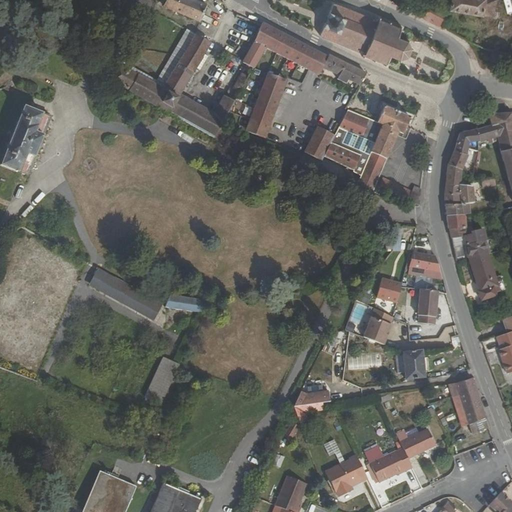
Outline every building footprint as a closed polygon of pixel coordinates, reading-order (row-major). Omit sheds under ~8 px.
[(202,9),(186,0),(161,0),(157,7),(193,25),(202,9)] [(317,34),(316,33),(315,37),(359,55),(358,57),(364,59),(364,57),(370,59),(369,62),(373,63),(374,61),(381,63),(380,66),(385,68),(386,65),(397,69),(398,66),(400,60),(405,57),(407,59),(411,57),(410,55),(414,47),(416,46),(414,41),(410,41),(408,36),(409,33),(400,28),(401,26),(395,24),(394,27),(388,24),(390,21),(385,19),(383,22),(379,20),(380,17),(374,15),(373,18),(329,0),(327,4),(329,5),(317,34)] [(487,20),(492,3),(483,0),(446,0),(445,8),(487,20)] [(444,11),(425,1),(418,17),(440,28),(448,13),(444,11)] [(255,26),(238,18),(237,22),(253,29),(255,26)] [(256,23),(255,26),(253,29),(247,41),(257,46),(257,47),(278,57),(286,39),(256,23)] [(204,45),(189,37),(159,92),(114,66),(113,66),(111,72),(108,70),(104,80),(127,93),(124,99),(157,118),(160,113),(165,116),(204,45)] [(304,70),(313,52),(286,39),(278,57),(304,70)] [(237,61),(247,66),(257,47),(257,46),(247,41),(237,61)] [(112,44),(105,61),(113,66),(114,66),(118,54),(116,52),(118,46),(112,44)] [(309,72),(314,75),(317,67),(322,57),(318,54),(313,52),(304,70),(309,72)] [(340,63),(323,55),(322,57),(317,67),(332,75),(334,76),(340,63)] [(356,86),(362,74),(340,63),(334,76),(335,77),(333,80),(343,84),(345,81),(356,86)] [(242,76),(236,73),(230,86),(236,89),(242,76)] [(269,75),(263,73),(245,126),(243,131),(263,138),(283,80),(269,75)] [(230,100),(220,95),(210,114),(221,119),(230,100)] [(24,105),(0,161),(26,172),(37,147),(42,150),(46,141),(40,139),(50,115),(24,105)] [(334,136),(332,135),(322,156),(324,157),(361,176),(361,177),(376,185),(384,165),(382,164),(385,158),(387,158),(398,130),(404,133),(410,118),(383,108),(377,122),(347,111),(334,136)] [(511,111),(492,113),(495,125),(499,136),(499,139),(501,148),(511,145),(511,111)] [(179,123),(174,134),(203,150),(209,140),(179,123)] [(495,125),(484,127),(480,127),(482,140),(490,138),(499,136),(495,125)] [(304,153),(320,159),(322,156),(332,135),(318,127),(304,153)] [(475,128),(462,130),(458,140),(469,145),(478,149),(479,143),(479,140),(481,140),(481,138),(476,138),(475,128)] [(469,145),(458,140),(449,164),(445,181),(458,180),(458,177),(460,165),(465,156),(467,152),(469,153),(470,151),(468,151),(469,145)] [(511,145),(501,148),(511,192),(511,145)] [(321,162),(322,160),(320,159),(304,153),(321,162)] [(361,177),(357,186),(373,193),(376,185),(361,177)] [(480,179),(481,185),(493,184),(492,177),(480,179)] [(383,188),(406,198),(409,190),(382,179),(379,186),(383,188)] [(445,181),(445,198),(446,202),(460,200),(473,198),(471,184),(459,185),(458,180),(445,181)] [(406,198),(407,198),(416,185),(414,184),(409,190),(406,198)] [(419,204),(423,188),(416,185),(407,198),(419,204)] [(449,229),(455,259),(469,257),(486,253),(482,240),(469,243),(465,224),(465,217),(463,214),(460,200),(446,202),(448,228),(449,229)] [(393,248),(393,239),(385,239),(385,249),(393,248)] [(443,280),(442,275),(444,275),(439,258),(413,252),(408,274),(443,280)] [(494,293),(498,291),(486,253),(469,257),(479,290),(478,290),(481,300),(494,295),(494,293)] [(158,306),(98,274),(93,284),(153,316),(158,306)] [(398,303),(400,299),(403,284),(383,280),(379,299),(398,303)] [(93,284),(89,291),(149,323),(153,316),(93,284)] [(167,294),(162,307),(200,314),(206,301),(167,294)] [(443,294),(419,300),(422,306),(446,301),(443,294)] [(372,310),(362,339),(384,346),(394,317),(372,310)] [(511,314),(501,319),(506,331),(511,329),(511,314)] [(511,329),(506,331),(496,335),(500,347),(498,348),(506,372),(511,369),(511,329)] [(329,353),(335,357),(344,342),(338,339),(329,353)] [(421,348),(403,351),(402,350),(403,352),(395,353),(397,370),(403,370),(404,376),(422,374),(421,348)] [(382,364),(382,351),(351,353),(351,366),(382,364)] [(162,406),(179,365),(161,358),(143,399),(162,406)] [(469,425),(474,442),(490,437),(472,377),(455,382),(459,393),(469,425)] [(310,393),(304,403),(333,399),(331,390),(310,393)] [(459,393),(453,395),(463,426),(469,425),(459,393)] [(293,438),(299,425),(291,421),(285,435),(293,438)] [(427,433),(400,445),(402,451),(407,460),(434,448),(427,433)] [(396,475),(397,476),(411,470),(407,460),(402,451),(384,459),(380,449),(366,455),(378,483),(396,475)] [(359,481),(366,478),(355,453),(349,456),(350,458),(324,470),(333,490),(335,489),(337,495),(351,489),(349,483),(358,479),(359,481)] [(125,511),(136,487),(99,470),(80,511),(125,511)] [(288,475),(276,504),(281,507),(293,511),(298,511),(301,506),(298,505),(308,483),(288,475)] [(193,511),(199,500),(163,484),(149,511),(193,511)] [(493,507),(498,511),(511,511),(511,500),(505,494),(493,507)]
